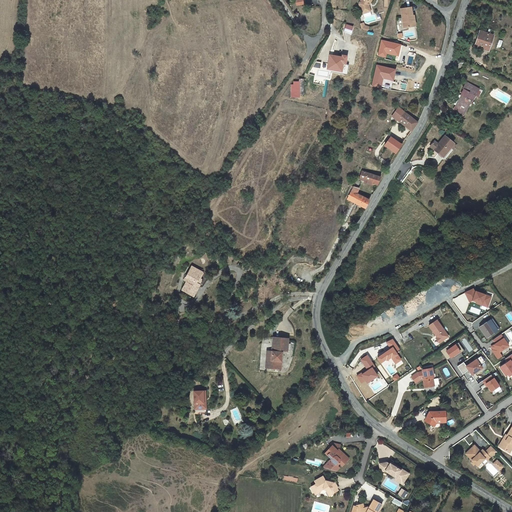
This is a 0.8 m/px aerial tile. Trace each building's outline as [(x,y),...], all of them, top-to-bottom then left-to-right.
[(366,9),(370,8),(369,5),(370,3),(371,0),(361,0),(359,4),(362,14),(367,12),(366,9)] [(411,7),(401,9),(403,26),(407,26),(408,28),(413,27),(412,21),(415,20),(414,16),(413,16),(411,7)] [(477,39),(475,46),(488,51),(495,31),(489,29),(487,33),(483,32),(480,40),(477,39)] [(340,69),(342,57),(330,55),(327,67),(340,69)] [(291,85),(291,95),(299,95),(303,94),(303,80),(299,80),(299,82),(294,82),(294,85),(291,85)] [(455,106),(455,107),(464,111),(470,100),(471,101),(472,101),(479,89),(467,82),(463,89),(464,90),(461,95),(461,96),(455,107),(455,106)] [(464,111),(455,107),(453,109),(462,114),(463,115),(465,112),(471,101),(470,100),(464,111)] [(411,131),(417,122),(413,119),(404,112),(398,120),(411,131)] [(439,145),(435,151),(443,157),(450,148),(454,144),(445,136),(438,144),(439,145)] [(389,149),(395,140),(391,137),(385,145),(389,149)] [(389,149),(396,153),(402,145),(395,140),(389,149)] [(430,146),(435,151),(439,145),(438,144),(434,141),(430,146)] [(362,171),(360,179),(366,181),(372,183),(378,185),(381,177),(372,174),(362,171)] [(347,199),(353,202),(357,194),(356,193),(358,188),(353,187),(347,199)] [(353,202),(365,208),(369,200),(357,194),(353,202)] [(187,282),(182,290),(194,296),(200,285),(200,284),(197,283),(202,273),(202,272),(192,267),(186,277),(188,279),(187,282)] [(468,289),(464,300),(488,308),(491,296),(468,289)] [(436,336),(437,335),(438,337),(436,338),(439,343),(449,336),(437,320),(429,326),(436,336)] [(488,321),(487,322),(490,326),(495,332),(488,321)] [(479,327),(487,338),(495,332),(490,326),(487,322),(479,327)] [(501,334),(491,341),(494,344),(489,347),(497,359),(502,356),(500,352),(509,347),(501,334)] [(282,351),(287,351),(288,339),(274,337),(272,351),(272,354),(267,354),(266,368),(281,369),(282,351)] [(448,358),(463,352),(459,343),(444,349),(448,358)] [(511,353),(504,359),(506,362),(498,367),(506,379),(511,375),(511,374),(511,353)] [(457,366),(462,374),(467,371),(470,376),(482,369),(480,364),(484,362),(480,356),(464,366),(462,363),(457,366)] [(434,377),(432,368),(422,370),(423,372),(417,373),(411,377),(415,383),(420,379),(423,379),(425,388),(434,386),(433,377),(434,377)] [(481,382),(489,393),(499,386),(490,375),(481,382)] [(206,399),(205,391),(194,392),(195,409),(195,414),(201,414),(201,409),(205,409),(204,399),(206,399)] [(446,422),(445,411),(429,412),(425,421),(434,426),(436,422),(446,422)] [(511,426),(507,435),(508,436),(506,441),(505,440),(500,448),(510,453),(511,448),(511,426)] [(507,435),(506,435),(498,447),(500,448),(505,440),(506,441),(508,436),(507,435)] [(341,445),(332,443),(331,446),(325,453),(332,459),(332,461),(335,464),(337,465),(339,463),(343,466),(347,461),(344,458),(344,456),(341,454),(340,454),(338,453),(339,451),(339,450),(341,445)] [(496,451),(491,446),(485,452),(483,449),(480,451),(475,445),(465,453),(472,460),(475,463),(477,466),(481,462),(482,461),(480,460),(483,457),(485,458),(488,455),(490,457),(492,455),(496,451)] [(349,459),(339,450),(339,451),(338,453),(340,454),(341,454),(344,456),(344,458),(347,461),(349,459)] [(403,477),(406,471),(398,466),(397,468),(395,467),(395,466),(390,463),(390,464),(387,462),(379,464),(381,472),(385,471),(396,477),(399,474),(403,477)] [(409,473),(406,471),(403,477),(399,474),(396,477),(395,479),(402,484),(409,473)] [(326,481),(323,476),(314,481),(316,484),(311,487),(314,493),(320,490),(320,491),(323,489),(327,490),(332,491),(333,493),(338,490),(337,488),(338,487),(334,481),(332,480),(331,482),(326,481)] [(393,497),(391,502),(399,506),(401,502),(393,497)] [(377,511),(382,504),(374,499),(368,509),(368,510),(367,511),(365,511),(360,511),(377,511)]
